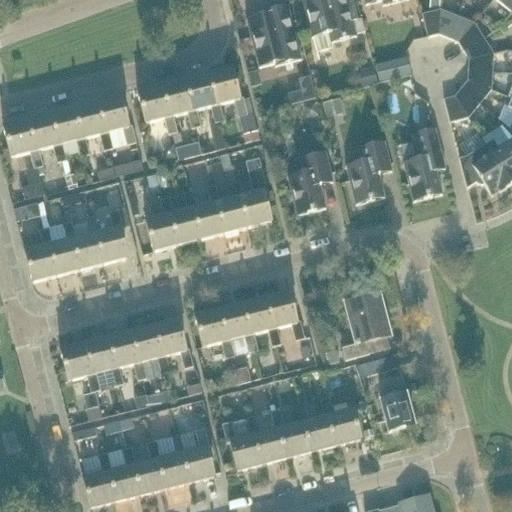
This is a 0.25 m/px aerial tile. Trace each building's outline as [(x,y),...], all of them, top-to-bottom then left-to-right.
[(314,0),(302,3),(316,56),(332,52),(331,47),(356,41),(351,25),(357,23),(350,0),(314,0)] [(381,8),(409,0),(408,0),(362,0),(364,9),(382,4),(382,6),(381,7),(381,8)] [(511,0),(495,0),(494,3),(510,17),(511,18),(511,0)] [(275,70),(301,62),(288,10),(260,17),(261,20),(245,24),(258,72),(275,67),(276,68),(274,68),(275,70)] [(449,41),(457,18),(443,12),(440,13),(438,38),(441,38),(449,41)] [(430,40),(438,38),(440,13),(425,17),(430,40)] [(459,45),(475,26),(457,18),(449,41),(459,45)] [(466,54),(486,41),(477,27),(475,26),(459,45),(460,46),(466,54)] [(471,64),(496,58),(486,41),(466,54),(471,63),(471,64)] [(470,75),(494,77),(496,58),(471,64),(470,75)] [(406,61),(375,69),(379,85),(410,77),(406,61)] [(232,73),(208,79),(216,110),(219,109),(233,106),(237,122),(247,120),(243,103),(240,104),(232,73)] [(374,73),(357,77),(360,90),(377,85),(374,73)] [(249,90),(259,87),(256,74),(246,76),(249,90)] [(492,93),(494,77),(470,75),(469,84),(468,85),(491,95),(492,93)] [(208,79),(184,85),(192,116),(196,115),(210,111),(214,126),(208,127),(215,155),(225,152),(218,127),(220,126),(223,126),(219,109),(216,110),(208,79)] [(192,116),(184,85),(161,91),(169,122),(172,121),(187,117),(191,134),(200,132),(196,115),(192,116)] [(479,109),(491,95),(468,85),(461,94),(479,109)] [(169,122),(161,91),(137,97),(145,128),(163,123),(168,140),(176,138),(172,121),(169,122)] [(469,121),(479,109),(461,94),(456,100),(453,100),(467,122),(469,121)] [(300,96),(287,100),(289,109),(303,106),(300,96)] [(120,100),(96,107),(104,138),(108,137),(122,134),(126,150),(136,148),(131,131),(128,132),(120,100)] [(450,126),(467,122),(453,100),(445,102),(450,126)] [(321,106),(324,118),(341,114),(338,102),(321,106)] [(303,108),(306,120),(318,117),(315,105),(303,108)] [(96,107),(73,112),(81,144),(84,143),(99,139),(102,152),(103,156),(112,154),(108,137),(104,138),(96,107)] [(81,144),(73,112),(50,118),(58,149),(61,149),(76,145),(80,162),(89,160),(87,155),(84,143),(81,144)] [(50,118),(27,124),(34,155),(38,154),(52,150),(56,168),(65,165),(61,149),(58,149),(50,118)] [(247,120),(237,122),(241,139),(257,135),(253,118),(247,120)] [(34,155),(27,124),(3,130),(11,161),(29,156),(33,173),(35,173),(36,172),(37,172),(42,171),(38,154),(34,155)] [(435,174),(444,172),(435,132),(414,137),(419,162),(403,165),(413,204),(441,198),(435,174)] [(241,139),(243,149),(259,145),(257,135),(241,139)] [(511,140),(508,145),(497,151),(492,143),(484,149),(509,189),(511,187),(511,140)] [(355,207),(383,200),(378,177),(391,174),(384,144),(358,150),(362,164),(346,168),(355,207)] [(499,196),(509,189),(484,149),(466,161),(459,162),(466,192),(476,186),(477,187),(482,188),(483,187),(490,199),(498,194),(499,196)] [(162,157),(164,166),(177,162),(174,150),(165,152),(162,157)] [(287,177),(296,216),(324,210),(319,187),(332,184),(325,154),(300,160),(303,174),(287,177)] [(0,158),(0,165),(1,168),(11,165),(11,161),(9,156),(0,158)] [(200,161),(205,189),(223,185),(218,157),(200,161)] [(223,239),(246,234),(238,202),(241,202),(237,185),(234,186),(231,170),(228,158),(220,160),(225,182),(228,181),(233,203),(219,207),(215,208),(223,239)] [(238,202),(246,234),(270,227),(263,197),(267,196),(263,179),(258,163),(245,166),(253,199),(241,202),(238,202)] [(141,174),(139,164),(113,170),(116,181),(141,174)] [(97,176),(100,185),(115,181),(112,171),(97,176)] [(25,175),(29,191),(41,188),(39,179),(37,172),(36,172),(35,173),(33,173),(25,175)] [(157,178),(160,190),(169,187),(166,176),(157,178)] [(74,177),(63,180),(66,190),(76,187),(74,177)] [(21,204),(43,198),(41,188),(29,191),(19,193),(21,204)] [(154,205),(160,203),(156,188),(150,190),(154,205)] [(209,209),(195,213),(192,214),(200,245),(223,239),(215,208),(219,207),(215,191),(205,193),(209,209)] [(80,206),(78,197),(61,202),(63,211),(80,206)] [(186,216),(172,219),(169,220),(177,251),(200,245),(192,214),(195,213),(191,197),(182,199),(186,216)] [(169,220),(172,219),(168,202),(160,204),(164,221),(145,225),(153,257),(177,251),(169,220)] [(37,208),(13,214),(16,225),(39,220),(37,208)] [(67,228),(69,227),(73,226),(70,215),(65,216),(67,228)] [(112,234),(98,237),(94,238),(102,270),(126,263),(119,233),(121,232),(117,216),(108,218),(112,234)] [(94,238),(98,237),(94,221),(85,223),(89,240),(74,244),(71,244),(79,275),(102,270),(94,238)] [(61,229),(47,233),(52,249),(48,250),(56,281),(79,275),(71,244),(74,244),(69,227),(67,228),(61,229)] [(32,288),(56,281),(48,250),(52,249),(47,233),(39,235),(43,251),(24,256),(32,288)] [(273,334),(277,333),(291,330),(295,346),(305,344),(300,327),(297,328),(289,296),(265,302),(273,334)] [(345,365),(369,358),(366,347),(391,341),(380,299),(345,307),(355,349),(341,353),(345,365)] [(265,302),(241,308),(249,340),(253,339),(268,336),(272,352),(281,350),(277,333),(273,334),(265,302)] [(226,346),(230,345),(244,342),(248,358),(257,356),(253,339),(249,340),(241,308),(218,314),(226,346)] [(234,361),(230,345),(226,346),(218,314),(194,320),(202,352),(221,347),(225,364),(234,361)] [(162,362),(165,362),(179,358),(183,374),(192,372),(188,355),(185,356),(178,324),(154,330),(162,362)] [(154,330),(131,336),(138,368),(142,367),(157,364),(161,380),(169,378),(165,362),(162,362),(154,330)] [(138,368),(131,336),(107,342),(115,374),(119,373),(133,369),(137,386),(146,383),(142,367),(138,368)] [(123,389),(119,373),(115,374),(107,342),(84,347),(92,379),(96,378),(110,375),(113,391),(123,389)] [(92,379),(84,347),(60,353),(68,385),(86,381),(90,397),(100,394),(96,378),(92,379)] [(303,361),(310,359),(308,350),(300,352),(303,361)] [(326,357),(329,369),(339,367),(336,354),(326,357)] [(374,378),(398,372),(395,360),(371,366),(374,378)] [(237,388),(249,385),(246,371),(233,374),(237,388)] [(325,377),(319,379),(323,397),(329,395),(325,377)] [(394,403),(380,406),(388,438),(406,434),(405,431),(414,429),(402,383),(389,386),(394,403)] [(198,386),(186,389),(189,401),(200,398),(198,386)] [(145,399),(148,411),(160,408),(157,396),(145,399)] [(94,397),(83,400),(86,413),(98,411),(94,397)] [(136,413),(148,411),(145,399),(133,402),(136,413)] [(320,404),(325,422),(328,421),(335,451),(360,445),(353,414),(333,419),(329,402),(320,404)] [(100,410),(102,422),(110,420),(107,408),(100,410)] [(328,421),(325,422),(309,426),(304,409),(295,411),(300,428),(303,427),(311,457),(335,451),(328,421)] [(98,411),(86,413),(89,425),(101,422),(98,411)] [(171,414),(174,426),(187,423),(184,411),(171,414)] [(271,417),(275,435),(279,434),(286,463),(311,457),(303,427),(300,428),(284,432),(280,415),(271,417)] [(255,440),(262,470),(286,463),(279,434),(275,435),(259,439),(255,422),(247,424),(251,441),(255,440)] [(120,427),(119,427),(121,436),(134,433),(132,424),(128,425),(120,427)] [(121,436),(119,427),(104,431),(106,439),(121,436)] [(237,476),(262,470),(255,440),(251,441),(236,445),(231,427),(222,429),(227,448),(230,447),(237,476)] [(97,440),(95,433),(71,439),(73,446),(97,440)] [(373,433),(364,435),(365,442),(375,440),(373,433)] [(148,436),(151,447),(156,446),(160,445),(157,434),(148,436)] [(180,459),(188,488),(213,482),(206,454),(209,453),(204,434),(195,436),(199,454),(184,458),(180,459)] [(163,494),(188,488),(180,459),(184,458),(179,440),(171,442),(175,460),(160,463),(156,465),(163,494)] [(151,466),(135,470),(132,471),(139,501),(163,494),(156,465),(160,463),(156,446),(151,447),(147,449),(151,466)] [(107,477),(115,507),(139,501),(132,471),(135,470),(131,453),(123,455),(127,472),(111,476),(107,477)] [(87,456),(71,461),(74,470),(90,466),(87,456)] [(89,511),(94,511),(115,507),(107,477),(111,476),(107,458),(98,460),(103,478),(82,483),(89,511)] [(431,511),(429,501),(399,508),(400,510),(391,511),(431,511)]
